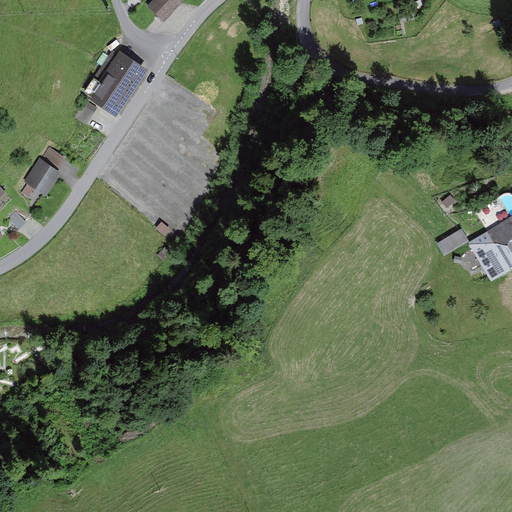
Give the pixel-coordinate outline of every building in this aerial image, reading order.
[(153,0),(148,6),(163,20),(181,0),(153,0)] [(121,57),(113,51),(86,91),(114,110),(141,70),(122,56),(121,57)] [(83,104),(74,116),(86,124),(94,111),(83,104)] [(414,156),(410,147),(401,152),(404,160),(414,156)] [(45,192),(58,172),(41,160),(27,180),(45,192)] [(19,228),(25,221),(15,211),(9,218),(19,228)] [(490,236),(488,233),(471,243),(492,279),(511,267),(511,218),(506,222),(508,226),(490,236)] [(161,223),(157,228),(165,234),(169,229),(161,223)] [(440,242),(446,252),(466,240),(460,230),(440,242)]
